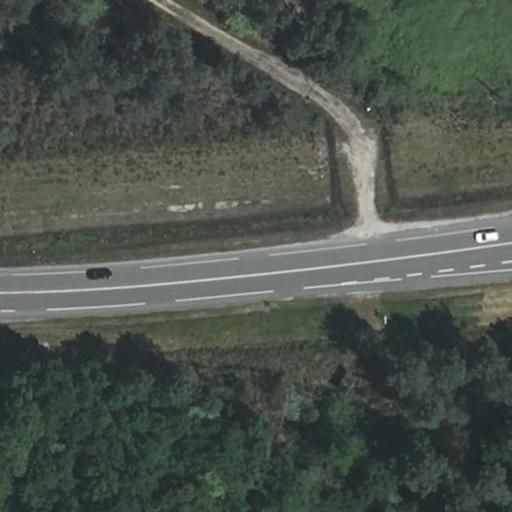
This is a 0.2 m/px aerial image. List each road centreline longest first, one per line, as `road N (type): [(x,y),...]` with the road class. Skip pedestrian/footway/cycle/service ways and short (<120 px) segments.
road 1 (primary): [(503,245),(0,290)]
road 2 (track): [(375,172),(327,87),(183,0)]
